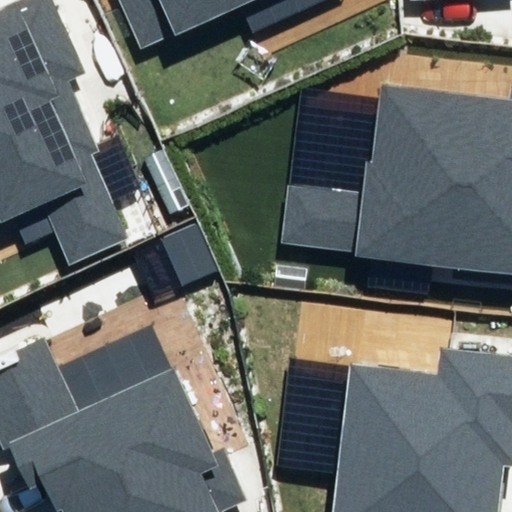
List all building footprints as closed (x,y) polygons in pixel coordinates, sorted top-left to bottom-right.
[(102,61),(75,0),(0,0),(0,188),(6,202),(19,197),(29,221),(60,207),(77,245),(142,217),(78,72),(102,61)] [(131,0),(146,33),(219,0),(131,0)] [(511,81),(390,68),(377,173),(293,163),(285,232),(511,257),(511,81)] [(61,319),(0,346),(0,412),(18,452),(48,438),(82,511),(234,511),(229,501),(260,487),(191,339),(91,384),(61,319)] [(446,350),(353,338),(330,511),(502,511),(511,444),(511,443),(511,334),(449,326),(446,350)]
